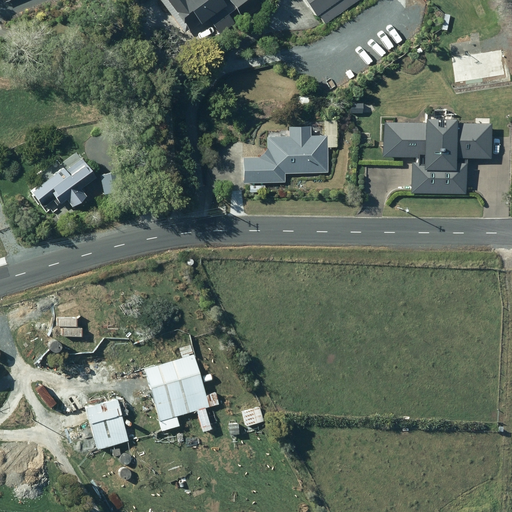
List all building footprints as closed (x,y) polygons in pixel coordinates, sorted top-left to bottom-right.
[(158,0),(184,33),(188,29),(189,30),(198,23),(199,24),(207,18),(221,37),(236,26),(227,14),(234,9),(243,20),(262,5),(257,0),(158,0)] [(316,12),(317,15),(321,20),(323,22),(324,24),(357,0),(303,0),(312,12),(314,14),(316,12)] [(501,50),(452,58),(456,84),(506,76),(501,50)] [(483,124),(454,123),(455,121),(424,119),(424,124),(383,122),(381,156),(417,158),(417,163),(411,163),(410,192),(464,194),(466,158),(489,159),(490,119),(483,119),(483,124)] [(288,138),(267,138),(267,148),(258,158),(242,158),(243,183),(284,182),(284,173),(327,172),(326,136),(309,136),(309,127),(288,128),(288,138)] [(81,164),(66,177),(61,170),(29,194),(38,206),(39,205),(41,208),(49,201),(51,200),(52,200),(53,199),(54,200),(58,204),(65,199),(73,208),(85,199),(79,190),(93,179),(81,164)] [(112,172),(98,176),(103,194),(118,190),(112,172)] [(53,306),(64,343),(93,335),(82,298),(53,306)] [(179,348),(182,357),(144,368),(158,419),(217,402),(214,390),(204,393),(191,345),(179,348)] [(86,357),(58,364),(61,375),(82,370),(81,365),(88,364),(86,357)] [(116,397),(85,405),(96,447),(127,439),(116,397)] [(259,406),(241,410),(244,423),(262,420),(259,406)]
